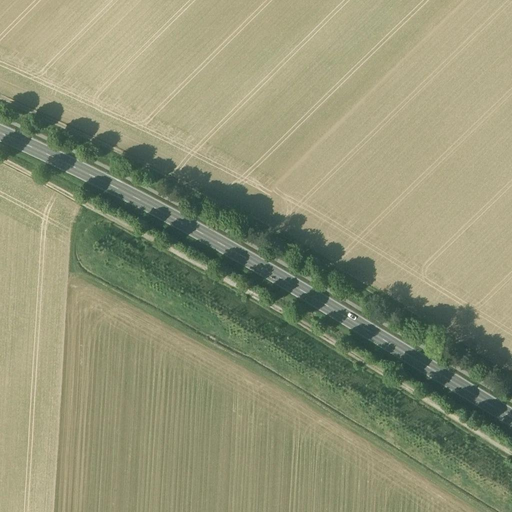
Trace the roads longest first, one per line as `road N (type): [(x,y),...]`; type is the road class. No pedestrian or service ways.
road 1 (track): [(511,456),(283,314),(0,161)]
road 2 (secondary): [(511,415),(246,257),(0,134)]
road 3 (track): [(0,100),(251,220),(511,375)]
